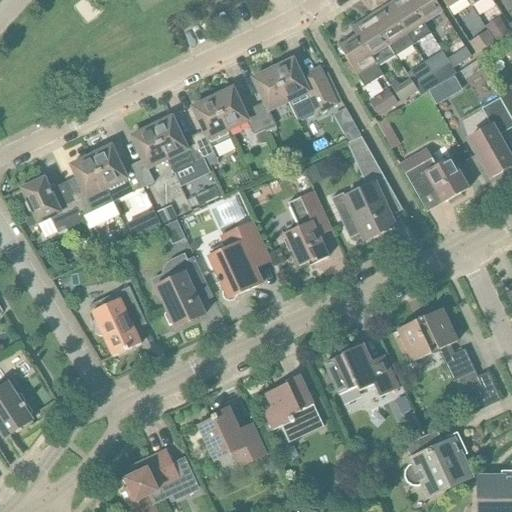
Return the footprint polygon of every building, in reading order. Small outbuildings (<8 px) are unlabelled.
[(396,0),(388,6),(413,46),(431,34),(424,24),(408,0),(396,0)] [(442,12),(434,0),(408,0),(424,24),(442,12)] [(441,0),(447,9),(460,0),(441,0)] [(396,57),(413,46),(388,6),(370,17),(396,57)] [(370,17),(352,29),(357,36),(376,65),(380,70),(397,59),(396,57),(370,17)] [(503,22),(489,31),(495,41),(509,32),(503,22)] [(494,42),(488,33),(470,45),(476,54),(494,42)] [(357,36),(339,48),(365,88),(384,76),(380,70),(376,65),(357,36)] [(467,47),(465,48),(448,59),(451,63),(454,68),(473,56),(467,47)] [(274,69),(273,70),(289,102),(295,116),(297,120),(300,118),(304,120),(315,115),(316,111),(318,114),(337,105),(324,78),(323,75),(320,68),(301,76),(293,60),(291,61),(287,59),(276,64),(274,69)] [(451,63),(433,75),(440,85),(458,73),(454,68),(451,63)] [(273,70),(253,79),(264,103),(254,108),(265,130),(295,116),(289,102),(273,70)] [(415,86),(422,96),(440,85),(433,75),(415,86)] [(410,83),(395,92),(401,102),(416,93),(410,83)] [(511,119),(511,85),(498,94),(500,99),(511,119)] [(446,100),(438,87),(430,92),(437,104),(446,100)] [(232,89),(212,99),(228,131),(248,122),(254,135),(265,130),(254,108),(244,113),(232,89)] [(389,91),(371,103),(379,115),(397,104),(389,91)] [(231,138),(228,131),(212,99),(192,108),(203,132),(193,137),(204,159),(216,154),(212,148),(231,138)] [(511,160),(498,136),(511,128),(511,119),(500,99),(482,109),(493,126),(469,139),(490,178),(511,165),(511,160)] [(204,159),(193,137),(183,142),(172,118),(152,127),(167,160),(174,174),(204,159)] [(352,122),(341,128),(349,141),(349,142),(360,136),(352,122)] [(148,169),(167,160),(152,127),(132,137),(143,161),(133,165),(144,188),(154,183),(148,169)] [(361,234),(364,241),(395,227),(375,185),(385,180),(361,137),(347,144),(367,187),(345,197),(343,194),(331,199),(349,239),(361,234)] [(111,147),(91,156),(113,203),(144,188),(133,165),(122,170),(111,147)] [(427,150),(400,166),(416,195),(432,186),(443,204),(450,200),(452,202),(462,196),(461,194),(469,190),(451,158),(436,167),(427,150)] [(77,178),(67,183),(83,217),(113,203),(91,156),(71,166),(77,178)] [(308,170),(315,185),(329,178),(322,163),(308,170)] [(67,183),(50,190),(44,179),(22,189),(26,200),(25,204),(29,213),(33,214),(34,216),(38,224),(51,218),(56,229),(65,224),(69,233),(86,225),(83,217),(67,183)] [(214,187),(204,192),(210,203),(220,198),(214,187)] [(286,239),(284,240),(289,253),(292,252),(299,267),(309,263),(310,267),(329,258),(319,237),(332,231),(315,194),(289,206),(299,228),(284,235),(286,239)] [(215,203),(220,225),(242,219),(237,197),(215,203)] [(28,219),(26,222),(29,229),(38,224),(34,216),(28,219)] [(138,219),(126,225),(134,240),(145,235),(138,219)] [(226,250),(208,258),(223,291),(223,296),(226,300),(230,302),(234,300),(237,296),(263,284),(256,269),(270,262),(252,223),(221,238),(226,250)] [(132,240),(126,229),(115,234),(120,246),(132,240)] [(196,245),(190,248),(193,255),(199,252),(196,245)] [(281,254),(271,258),(274,265),(284,261),(281,254)] [(119,265),(117,255),(98,259),(100,269),(119,265)] [(175,278),(155,288),(168,314),(166,315),(165,317),(170,326),(171,326),(173,325),(175,329),(205,315),(200,305),(192,287),(205,281),(194,257),(187,261),(171,268),(175,278)] [(129,288),(89,306),(96,321),(93,325),(93,330),(95,334),(99,337),(103,337),(113,358),(141,345),(134,330),(146,324),(129,288)] [(478,377),(465,350),(454,355),(450,346),(457,342),(442,310),(397,331),(401,338),(396,341),(402,355),(407,356),(409,356),(412,363),(439,351),(453,382),(459,379),(461,384),(478,392),(474,405),(477,412),(501,401),(488,373),(478,377)] [(371,363),(363,346),(325,364),(339,396),(357,388),(359,392),(374,386),(379,398),(399,389),(384,357),(371,363)] [(272,431),(281,427),(289,444),(324,427),(299,376),(285,383),(286,385),(265,395),(271,408),(264,412),(272,431)] [(21,395),(18,395),(17,396),(8,383),(0,388),(0,432),(4,439),(33,421),(30,416),(32,415),(32,412),(29,407),(26,406),(24,404),(25,401),(21,395)] [(212,421),(198,427),(214,462),(232,454),(239,468),(266,455),(252,425),(240,431),(229,409),(211,417),(212,421)] [(405,429),(410,441),(424,435),(419,423),(405,429)] [(437,431),(405,446),(414,465),(409,467),(406,472),(405,478),(408,483),(412,486),(418,486),(423,484),(429,498),(471,478),(461,457),(466,455),(457,434),(442,441),(437,431)] [(129,489),(121,492),(126,502),(130,511),(155,511),(153,506),(151,503),(167,496),(168,496),(168,495),(169,495),(170,495),(171,496),(172,496),(173,496),(174,496),(175,496),(176,496),(176,495),(184,492),(185,492),(186,492),(187,493),(188,493),(189,493),(190,493),(191,493),(194,492),(194,491),(195,491),(195,490),(196,490),(196,489),(196,488),(196,487),(196,486),(196,485),(185,462),(184,463),(184,464),(175,468),(173,464),(167,451),(135,466),(129,468),(132,477),(125,480),(129,489)] [(273,457),(264,461),(269,474),(278,470),(273,457)] [(478,479),(478,511),(511,511),(511,472),(501,473),(501,479),(478,479)] [(351,498),(364,492),(359,482),(346,488),(351,498)]
